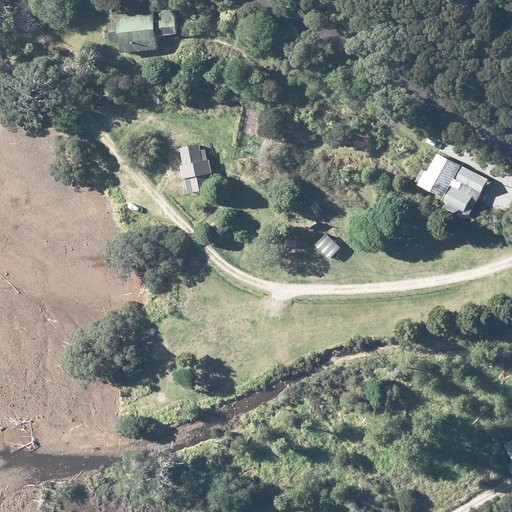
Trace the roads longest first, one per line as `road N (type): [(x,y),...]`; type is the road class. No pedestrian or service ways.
road 1 (track): [(84,110),(169,214),(241,279),(350,289),(462,277),(511,260)]
road 2 (unclassified): [(266,0),(511,151)]
